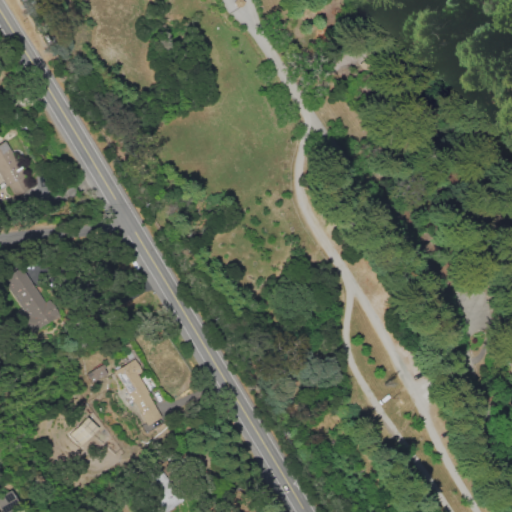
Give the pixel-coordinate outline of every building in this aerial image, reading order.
[(0,142),(0,176),(12,199),(31,190),(5,140),(0,142)] [(25,317),(22,319),(30,332),(53,319),(22,265),(1,277),(25,317)] [(112,371),(146,424),(160,415),(135,375),(141,371),(133,358),(112,371)] [(106,374),(102,365),(86,372),(90,381),(106,374)] [(68,434),(79,445),(96,428),(85,417),(68,434)] [(138,479),(163,511),(164,511),(180,499),(154,466),(138,479)] [(0,511),(5,511),(18,505),(9,490),(0,494),(0,511)]
